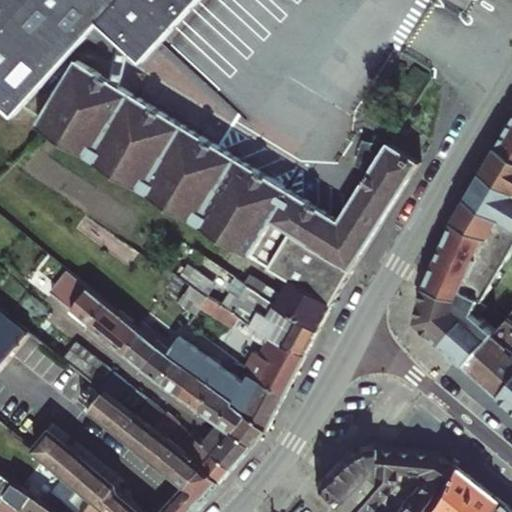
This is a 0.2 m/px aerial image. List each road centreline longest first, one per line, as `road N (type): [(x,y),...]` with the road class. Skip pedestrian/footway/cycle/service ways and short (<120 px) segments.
road 1 (residential): [(511,76),(359,330)]
road 2 (residential): [(359,330),(300,432),(238,511)]
road 3 (residential): [(511,458),(359,330)]
